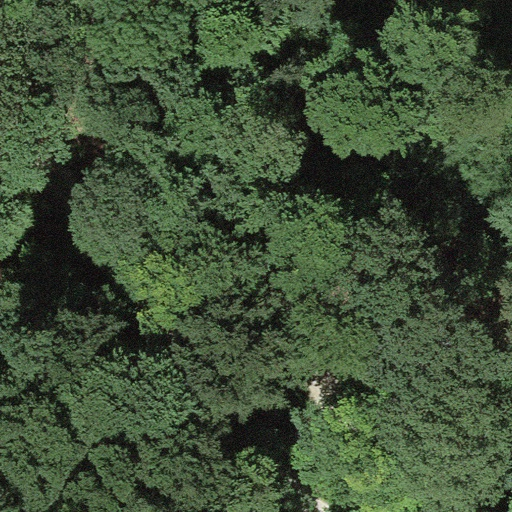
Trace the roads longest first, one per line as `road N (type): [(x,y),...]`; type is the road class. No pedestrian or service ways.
road 1 (track): [(397,511),(371,474),(273,265),(195,0)]
road 2 (track): [(319,511),(188,376),(44,154),(0,102)]
